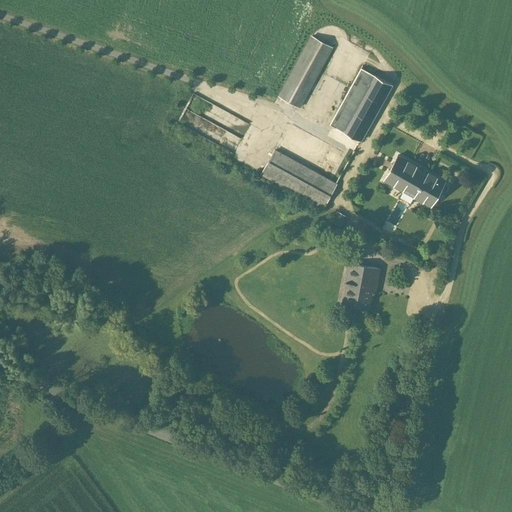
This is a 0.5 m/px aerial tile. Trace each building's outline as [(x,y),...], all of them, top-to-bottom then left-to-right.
[(312,36),(279,96),(299,107),(332,47),(312,36)] [(361,68),(330,124),(342,131),(374,75),(361,68)] [(374,75),(342,131),(360,141),(392,85),(374,75)] [(440,152),(424,143),(413,164),(429,173),(440,152)] [(336,184),(275,150),(262,174),(323,208),(336,184)] [(429,173),(413,164),(399,188),(431,206),(445,182),(429,173)] [(360,265),(349,263),(347,273),(348,273),(347,281),(346,281),(345,283),(349,283),(346,301),(357,303),(357,306),(368,308),(373,281),(377,282),(379,268),(360,265)]
